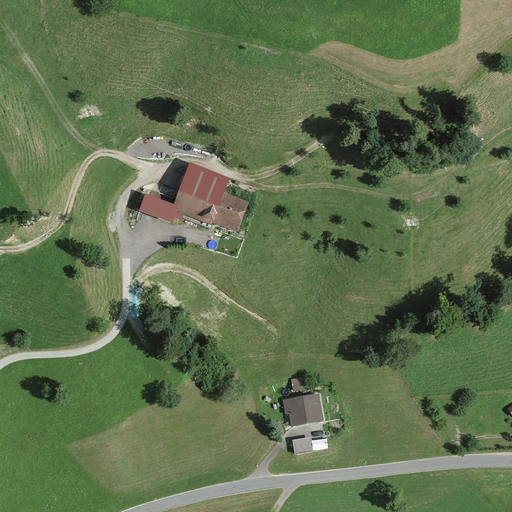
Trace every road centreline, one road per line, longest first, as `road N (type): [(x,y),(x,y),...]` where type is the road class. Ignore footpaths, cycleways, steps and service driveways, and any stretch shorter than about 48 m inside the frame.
road 1 (unclassified): [(511,461),(264,483),(141,511)]
road 2 (track): [(154,180),(124,211),(133,298),(123,333),(90,351),(20,357),(0,370)]
